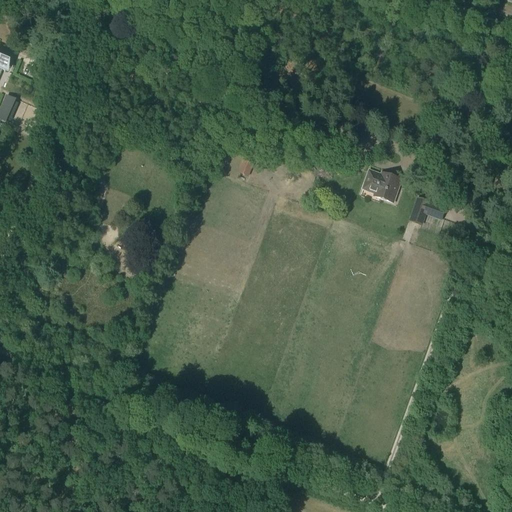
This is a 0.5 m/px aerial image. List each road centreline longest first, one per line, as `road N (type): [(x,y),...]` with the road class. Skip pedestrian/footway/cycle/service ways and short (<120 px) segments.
road 1 (track): [(0,352),(400,511)]
road 2 (unknown): [(403,164),(424,162),(461,209),(474,243),(374,502)]
road 3 (track): [(0,256),(89,30),(118,0)]
